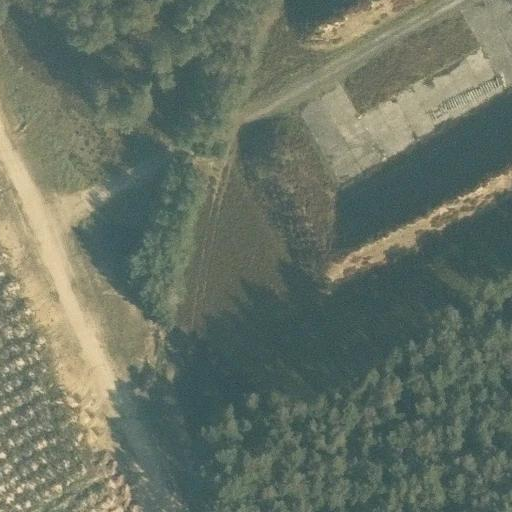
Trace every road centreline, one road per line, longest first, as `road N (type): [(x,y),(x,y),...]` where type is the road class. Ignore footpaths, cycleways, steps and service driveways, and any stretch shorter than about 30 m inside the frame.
road 1 (track): [(150,493),(0,133)]
road 2 (track): [(141,168),(441,0)]
